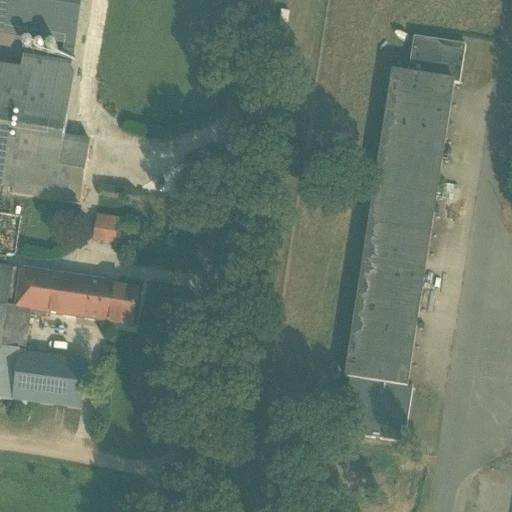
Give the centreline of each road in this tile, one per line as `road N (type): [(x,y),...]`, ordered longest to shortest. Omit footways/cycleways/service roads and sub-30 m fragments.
road 1 (tertiary): [(178,511),(256,0)]
road 2 (track): [(183,476),(0,446)]
